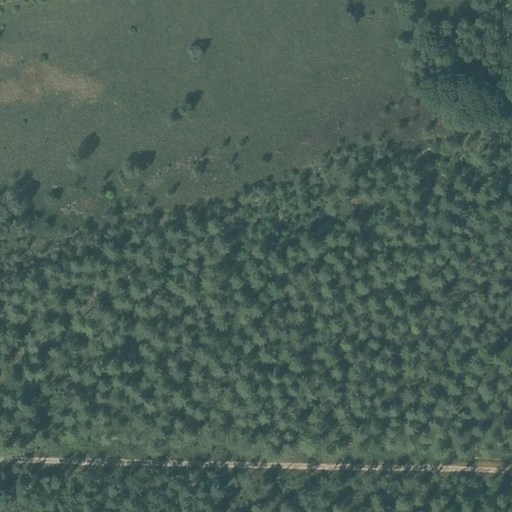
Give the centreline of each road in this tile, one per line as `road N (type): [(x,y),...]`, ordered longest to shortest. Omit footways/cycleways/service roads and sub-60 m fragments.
road 1 (track): [(0,259),(405,144),(511,140)]
road 2 (track): [(0,461),(511,472)]
